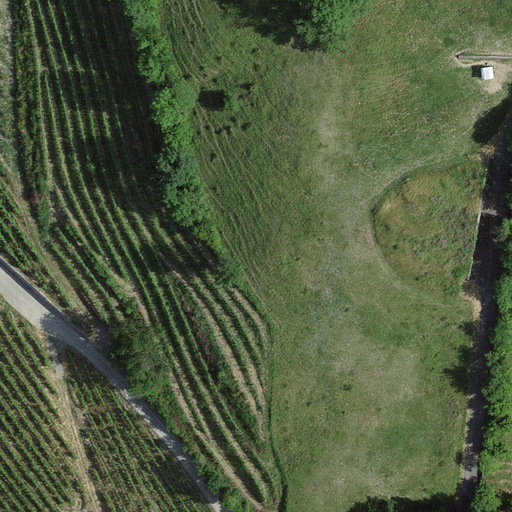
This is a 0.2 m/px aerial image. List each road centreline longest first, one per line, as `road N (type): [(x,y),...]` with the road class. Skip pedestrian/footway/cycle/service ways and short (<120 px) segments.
road 1 (unclassified): [(511,134),(502,156),(467,511)]
road 2 (unclassified): [(0,270),(111,371),(224,511)]
road 3 (track): [(108,511),(50,322)]
